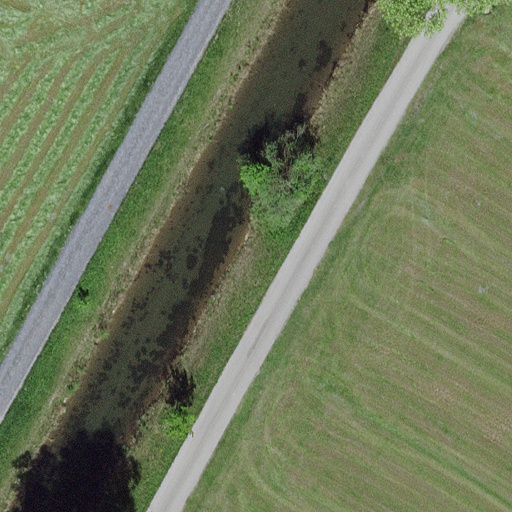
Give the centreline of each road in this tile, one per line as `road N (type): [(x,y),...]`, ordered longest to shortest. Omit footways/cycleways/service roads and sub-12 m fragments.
road 1 (track): [(459,0),(410,68),(165,511)]
road 2 (track): [(0,435),(236,0)]
